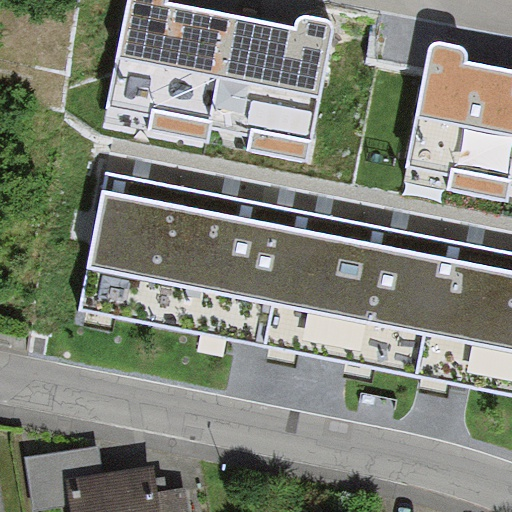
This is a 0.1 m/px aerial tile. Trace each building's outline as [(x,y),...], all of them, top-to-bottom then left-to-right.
[(177,4),(168,2),(167,0),(128,0),(111,96),(155,106),(148,131),(206,141),(212,117),(233,14),(177,4)] [(272,21),(233,14),(212,117),(252,125),(249,152),(307,161),(334,34),(334,28),(331,23),(327,19),(305,15),(300,17),(297,22),(295,26),(272,21)] [(505,200),(510,177),(511,169),(511,69),(489,65),(429,53),(408,155),(453,165),(448,188),(505,200)] [(511,252),(107,172),(80,308),(511,394),(511,252)] [(77,495),(78,511),(173,511),(172,487),(77,495)] [(9,511),(5,489),(0,489),(0,511),(9,511)]
